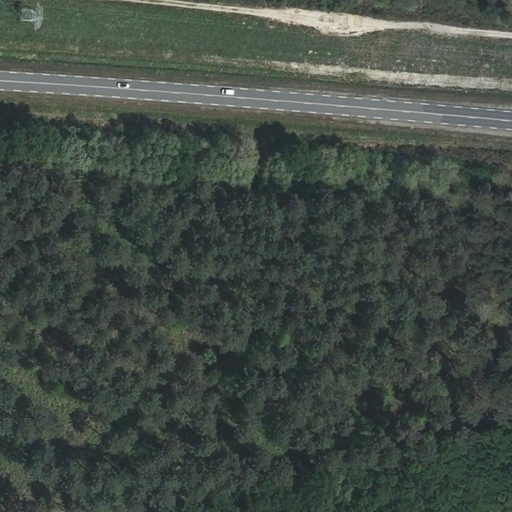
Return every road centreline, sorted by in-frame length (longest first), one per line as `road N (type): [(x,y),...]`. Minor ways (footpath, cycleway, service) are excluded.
road 1 (primary): [(0,82),(511,118)]
road 2 (track): [(511,34),(159,0)]
